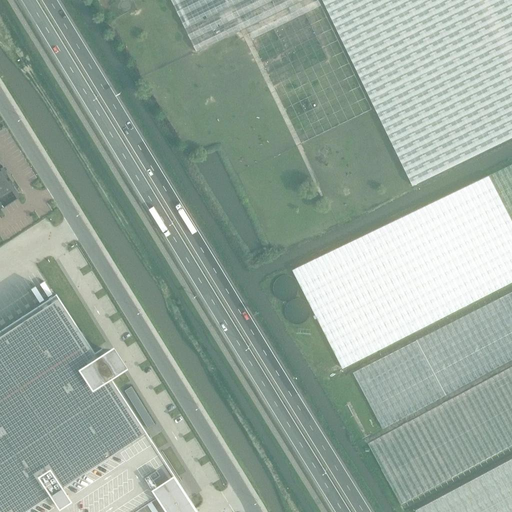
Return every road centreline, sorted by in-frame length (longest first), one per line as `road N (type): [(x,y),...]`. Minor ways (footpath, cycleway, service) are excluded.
road 1 (trunk): [(25,0),(342,511)]
road 2 (trunk): [(364,511),(49,0)]
road 3 (unclassified): [(0,100),(250,511)]
